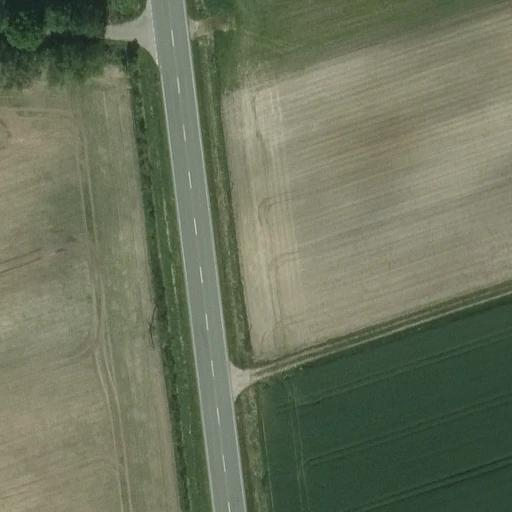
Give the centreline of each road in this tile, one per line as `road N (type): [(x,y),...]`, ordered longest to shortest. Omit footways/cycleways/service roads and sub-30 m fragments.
road 1 (secondary): [(170,28),(231,511)]
road 2 (track): [(216,389),(511,291)]
road 3 (unclassified): [(170,28),(0,31)]
